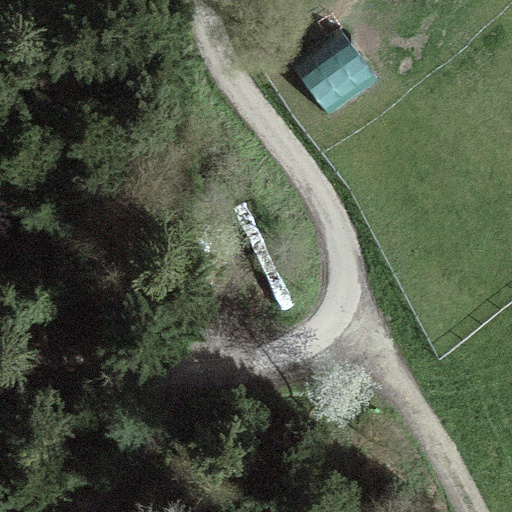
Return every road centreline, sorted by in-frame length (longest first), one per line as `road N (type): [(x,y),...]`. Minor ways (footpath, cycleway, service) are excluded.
road 1 (track): [(200,0),(211,46),(321,196),(350,269),(359,353)]
road 2 (track): [(359,353),(265,366),(135,360),(0,372)]
road 3 (track): [(359,353),(453,511)]
